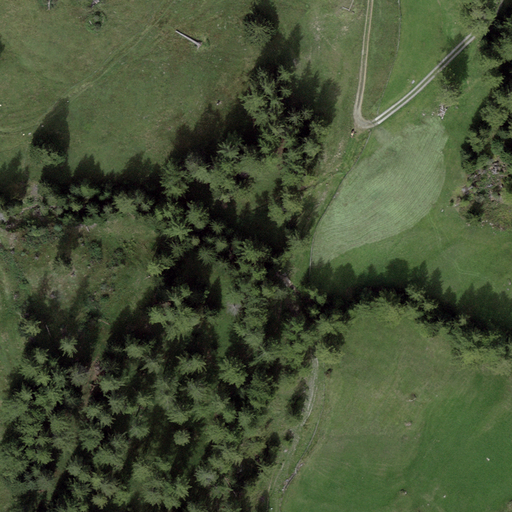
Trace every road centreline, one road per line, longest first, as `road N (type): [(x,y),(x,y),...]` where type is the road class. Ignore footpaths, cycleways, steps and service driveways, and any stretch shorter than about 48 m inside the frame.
road 1 (track): [(359,120),(288,283),(310,347),(313,393),(270,485),(266,511)]
road 2 (track): [(370,0),(356,113),(368,124),(469,38),(494,0)]
